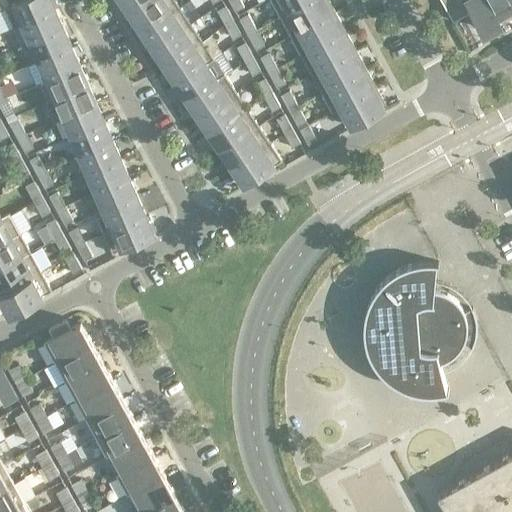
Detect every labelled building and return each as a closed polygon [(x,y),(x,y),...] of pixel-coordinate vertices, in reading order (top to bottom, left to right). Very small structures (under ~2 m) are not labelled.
[(20,0),(4,7),(13,27),(55,8),(54,6),(57,5),(54,0),(20,0)] [(150,0),(120,0),(130,14),(150,0)] [(179,5),(175,0),(150,0),(130,14),(141,31),(179,5)] [(244,6),(240,0),(229,0),(235,11),(236,11),(234,9),(242,4),(243,6),(244,6)] [(308,0),(271,0),(280,16),(308,0)] [(334,11),(328,0),(308,0),(280,16),(290,35),(334,11)] [(441,0),(453,21),(472,10),(482,29),(500,19),(490,0),(441,0)] [(511,12),(511,0),(490,0),(500,19),(511,12)] [(190,22),(179,5),(141,31),(152,48),(190,22)] [(233,20),(225,5),(226,7),(218,12),(217,9),(217,10),(225,24),(233,20)] [(63,27),(55,8),(13,27),(21,45),(63,27)] [(345,30),(334,11),(290,35),(301,54),(345,30)] [(239,18),(247,33),(256,29),(248,13),(247,13),(248,15),(240,20),(239,18)] [(241,34),(233,20),(225,24),(233,39),(232,36),(239,32),(241,35),(241,34)] [(202,39),(190,22),(152,48),(164,65),(202,39)] [(71,46),(63,27),(21,45),(22,47),(31,43),(38,60),(71,46)] [(265,44),(256,29),(247,33),(256,49),(255,47),(263,42),(264,45),(265,44)] [(355,49),(345,30),(301,54),(311,73),(355,49)] [(213,57),(202,39),(164,65),(175,82),(213,57)] [(253,56),(245,41),(244,41),(245,44),(238,48),(237,46),(236,46),(244,60),(253,56)] [(79,64),(71,46),(38,60),(46,79),(79,64)] [(365,68),(355,49),(311,73),(321,92),(365,68)] [(260,56),(268,72),(277,67),(268,51),(269,54),(261,58),(260,56)] [(261,70),(253,56),(244,60),(252,75),(253,75),(252,73),(259,69),(260,71),(261,70)] [(214,58),(213,57),(175,82),(187,99),(225,74),(224,72),(216,78),(206,63),(214,58)] [(88,83),(79,64),(46,79),(54,96),(45,100),(46,101),(88,83)] [(286,82),(277,67),(268,72),(277,87),(276,85),(284,81),(285,83),(286,82)] [(376,87),(365,68),(321,92),(332,111),(376,87)] [(236,91),(225,74),(187,99),(198,116),(236,91)] [(272,92),(264,77),(265,80),(258,84),(256,82),(264,96),(272,92)] [(96,102),(88,83),(46,101),(54,120),(96,102)] [(385,103),(376,87),(332,111),(332,112),(341,107),(351,126),(384,108),(382,105),(385,103)] [(281,94),(280,94),(289,110),(298,105),(289,89),(290,91),(282,96),(281,94)] [(247,108),(236,91),(198,116),(209,133),(247,108)] [(280,106),(272,92),(264,96),(272,111),(271,109),(279,104),(280,107),(280,106)] [(14,111),(6,97),(0,99),(0,106),(5,116),(6,116),(4,113),(12,109),(13,111),(14,111)] [(104,121),(96,102),(54,120),(55,121),(63,117),(71,135),(104,121)] [(306,120),(298,105),(289,110),(297,125),(298,125),(297,123),(305,118),(306,121),(306,120)] [(258,125),(247,108),(209,133),(220,150),(258,125)] [(292,128),(284,113),(285,115),(277,120),(276,117),(276,118),(284,132),(292,128)] [(9,123),(17,137),(25,133),(17,118),(18,121),(11,125),(9,123)] [(9,135),(0,119),(0,139),(0,138),(0,136),(7,133),(8,135),(9,135)] [(112,139),(104,121),(71,135),(79,154),(112,139)] [(308,124),(299,128),(308,144),(307,142),(315,138),(316,140),(317,139),(308,124)] [(270,142),(258,125),(220,150),(232,167),(270,142)] [(300,142),(292,128),(284,132),(292,147),(291,145),(298,140),(300,143),(300,142)] [(33,147),(25,133),(17,137),(25,152),(24,150),(32,146),(33,148),(33,147)] [(121,158),(112,139),(79,154),(88,173),(121,158)] [(21,157),(12,142),(13,144),(5,148),(4,146),(12,162),(21,157)] [(282,159),(270,142),(232,167),(233,169),(231,170),(239,183),(242,182),(244,185),(282,159)] [(29,159),(37,174),(45,169),(37,154),(37,155),(38,157),(30,161),(29,159)] [(30,173),(21,157),(12,162),(21,178),(21,177),(20,175),(28,171),(29,173),(30,173)] [(129,177),(121,158),(88,173),(96,191),(129,177)] [(53,184),(45,169),(37,174),(45,188),(44,186),(52,182),(53,184)] [(137,196),(129,177),(96,191),(103,209),(95,213),(95,214),(137,196)] [(42,195),(33,180),(34,182),(26,186),(25,184),(25,185),(33,200),(42,195)] [(49,195),(48,195),(56,210),(65,205),(57,190),(56,191),(58,193),(50,197),(49,195)] [(50,211),(42,195),(33,200),(42,216),(41,213),(49,209),(50,211)] [(145,214),(137,196),(95,214),(103,233),(145,214)] [(73,219),(65,205),(56,210),(64,224),(65,224),(64,222),(71,218),(72,220),(73,219)] [(0,242),(20,232),(10,213),(0,218),(0,242)] [(146,216),(145,214),(103,233),(112,252),(154,234),(152,231),(155,230),(149,215),(146,216)] [(63,233),(54,218),(55,220),(47,224),(46,222),(45,222),(54,238),(63,233)] [(69,231),(68,231),(76,245),(84,241),(77,226),(76,226),(77,229),(70,233),(69,231)] [(0,267),(30,251),(20,232),(0,242),(0,267)] [(71,249),(63,233),(54,238),(62,254),(63,253),(62,251),(70,247),(71,249)] [(92,255),(84,241),(76,245),(84,260),(83,258),(91,254),(92,256),(92,255)] [(0,292),(41,270),(30,251),(0,267),(0,292)] [(82,268),(73,252),(64,257),(73,273),(72,270),(80,266),(81,268),(82,268)] [(434,261),(429,261),(423,261),(419,261),(414,262),(410,263),(406,265),(402,266),(399,268),(394,271),(390,274),(389,275),(384,279),(382,281),(378,286),(376,289),(373,293),(370,298),(369,301),(367,306),(365,312),(365,315),(364,319),(364,323),(364,327),(364,329),(364,334),(364,338),(366,343),(366,345),(367,348),(368,351),(370,355),(373,360),(375,363),(378,368),(381,372),(384,374),(387,377),(391,380),(394,382),(398,385),(404,388),(407,389),(410,390),(415,391),(419,392),(424,393),(428,393),(432,393),(438,392),(443,392),(448,390),(448,389),(446,389),(440,363),(443,362),(447,360),(451,358),(454,355),(456,353),(458,351),(460,348),(462,345),(463,343),(471,346),(471,347),(472,347),(473,345),(474,342),(475,337),(476,333),(476,330),(477,327),(477,325),(476,322),(476,319),(476,317),(475,315),(474,311),(472,307),(471,307),(471,308),(463,311),(462,309),(461,307),(459,304),(457,302),(455,300),(451,297),(451,296),(448,294),(446,293),(443,292),(438,290),(434,289),(436,263),(438,263),(438,261),(434,261)] [(51,290),(41,270),(0,292),(0,300),(5,311),(8,309),(10,312),(51,290)] [(71,327),(66,318),(48,328),(53,336),(43,341),(54,361),(91,341),(80,321),(71,327)] [(102,360),(91,341),(54,361),(64,380),(102,360)] [(112,379),(102,360),(64,380),(75,399),(112,379)] [(18,364),(9,369),(16,382),(25,377),(18,364)] [(10,385),(3,372),(0,374),(0,386),(2,390),(10,385)] [(32,390),(25,377),(16,382),(23,395),(32,390)] [(122,398),(112,379),(75,399),(85,418),(122,398)] [(18,398),(10,385),(2,390),(9,403),(18,398)] [(133,417),(122,398),(85,418),(96,437),(133,417)] [(39,402),(30,408),(36,420),(46,415),(39,402)] [(31,423),(24,410),(15,415),(22,428),(31,423)] [(53,427),(46,415),(36,420),(43,433),(53,427)] [(143,436),(133,417),(96,437),(106,456),(143,436)] [(38,436),(31,423),(22,428),(29,441),(38,436)] [(153,455),(143,436),(106,456),(106,457),(113,453),(122,471),(116,474),(116,475),(153,455)] [(60,440),(50,445),(57,458),(67,453),(60,440)] [(52,461),(45,448),(36,453),(43,466),(52,461)] [(511,511),(511,452),(437,494),(447,511),(511,511)] [(74,465),(67,453),(57,458),(64,470),(74,465)] [(164,474),(153,455),(116,475),(127,494),(164,474)] [(59,474),(52,461),(43,466),(50,479),(59,474)] [(0,489),(14,482),(3,463),(0,464),(0,489)] [(138,511),(174,492),(164,474),(127,494),(127,495),(133,491),(143,508),(137,511),(136,511),(138,511)] [(81,478),(71,483),(78,496),(87,491),(81,478)] [(0,511),(1,511),(24,501),(14,482),(0,489),(0,511)] [(73,499),(66,486),(57,491),(64,504),(73,499)] [(94,503),(87,491),(78,496),(85,508),(94,503)] [(183,511),(184,511),(174,492),(138,511),(183,511)] [(79,511),(80,511),(73,499),(64,504),(68,511),(79,511)] [(30,511),(24,501),(1,511),(30,511)]
